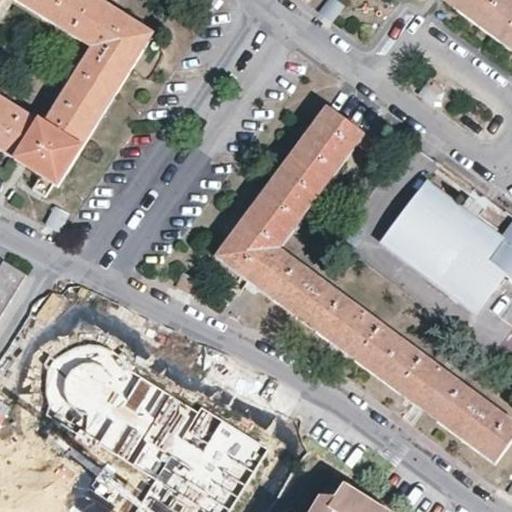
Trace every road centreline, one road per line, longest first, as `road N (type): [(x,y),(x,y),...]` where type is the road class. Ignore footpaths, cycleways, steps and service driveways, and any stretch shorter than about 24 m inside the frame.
road 1 (residential): [(111,280),(292,382),(486,511)]
road 2 (unknown): [(435,125),(377,209),(365,239),(368,262),(511,356)]
road 3 (residential): [(260,2),(85,264)]
road 4 (residential): [(111,280),(292,25)]
road 5 (residential): [(375,82),(408,46),(439,49),(511,104)]
